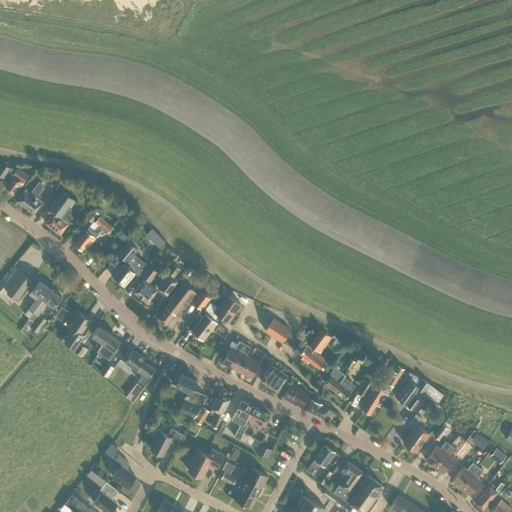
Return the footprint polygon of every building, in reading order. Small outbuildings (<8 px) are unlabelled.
[(3,163),(0,167),(0,175),(3,178),(10,168),(3,163)] [(12,180),(5,189),(14,196),(24,182),(28,175),(18,167),(10,178),(12,180)] [(53,186),(59,190),(66,179),(60,175),(53,186)] [(17,201),(25,207),(43,184),(39,181),(31,192),(26,188),(17,201)] [(43,184),(25,207),(34,213),(43,201),(38,198),(40,195),(38,194),(40,192),(43,188),(42,186),(43,184)] [(68,211),(75,201),(61,190),(44,213),(50,217),(46,223),(60,233),(69,221),(65,218),(69,212),(68,211)] [(87,217),(93,222),(99,214),(93,209),(87,217)] [(113,226),(100,216),(95,222),(108,232),(113,226)] [(74,244),(80,248),(84,252),(96,238),(95,237),(101,229),(92,222),(86,230),(74,244)] [(158,231),(155,236),(161,241),(164,236),(158,231)] [(125,264),(124,263),(113,275),(124,284),(134,272),(136,274),(146,263),(134,253),(137,249),(128,241),(118,254),(127,261),(125,264)] [(177,281),(173,278),(180,268),(174,264),(166,273),(168,275),(158,288),(167,295),(177,281)] [(144,279),(134,292),(148,302),(157,290),(148,283),(149,282),(157,272),(150,266),(142,276),(146,279),(145,280),(144,279)] [(190,276),(194,270),(190,267),(186,273),(190,276)] [(7,293),(17,300),(31,281),(21,273),(7,293)] [(50,288),(40,280),(30,293),(31,295),(36,299),(29,309),(26,313),(30,316),(50,288)] [(173,298),(166,307),(177,315),(184,306),(185,307),(196,292),(183,282),(171,297),(173,298)] [(50,288),(30,316),(34,319),(44,306),(45,307),(48,302),(54,306),(61,296),(50,288)] [(193,303),(202,310),(210,298),(201,292),(193,303)] [(227,294),(220,303),(235,313),(241,304),(227,294)] [(235,313),(220,303),(217,307),(211,302),(205,310),(216,318),(218,315),(228,322),(235,313)] [(179,317),(177,315),(166,307),(158,318),(171,327),(179,317)] [(68,310),(61,320),(68,324),(74,315),(68,310)] [(192,331),(203,339),(216,322),(205,313),(201,310),(198,313),(202,317),(200,319),(196,316),(187,327),(189,328),(187,330),(190,333),(192,331)] [(80,334),(89,320),(79,313),(70,326),(74,330),(70,336),(69,335),(64,342),(75,349),(84,336),(80,334)] [(32,328),(37,333),(47,320),(41,315),(32,328)] [(273,318),(265,330),(282,342),(290,329),(273,318)] [(95,349),(99,352),(105,344),(103,343),(109,334),(98,326),(92,335),(100,341),(95,349)] [(187,338),(191,333),(190,333),(187,330),(183,335),(187,338)] [(310,345),(320,353),(331,337),(321,330),(310,345)] [(343,343),(346,338),(338,333),(335,338),(343,343)] [(109,359),(115,351),(114,350),(120,341),(109,334),(103,343),(105,344),(99,352),(109,359)] [(222,362),(232,367),(245,343),(239,340),(234,349),(230,347),(222,362)] [(251,346),(245,343),(232,367),(242,372),(250,357),(246,355),(251,346)] [(75,351),(80,355),(85,348),(80,344),(75,351)] [(307,364),(309,361),(320,370),(325,364),(330,367),(332,364),(327,360),(307,344),(300,354),(303,356),(301,359),(307,364)] [(145,358),(133,350),(125,362),(137,370),(145,358)] [(263,366),(268,369),(271,365),(275,358),(264,353),(262,356),(267,359),(263,366)] [(260,362),(250,357),(242,372),(252,378),(260,362)] [(350,369),(355,362),(350,359),(345,366),(350,369)] [(154,368),(143,361),(137,370),(147,377),(144,382),(146,384),(151,378),(152,376),(150,374),(154,368)] [(108,377),(114,367),(107,362),(100,372),(108,377)] [(260,380),(277,391),(288,376),(271,365),(268,369),(260,380)] [(325,383),(334,390),(344,377),(345,375),(338,370),(340,367),(337,365),(335,367),(331,373),(332,374),(325,383)] [(387,382),(385,386),(391,389),(404,368),(398,365),(389,379),(387,382)] [(197,381),(180,373),(175,385),(188,390),(179,411),(193,418),(201,406),(206,395),(193,390),(197,381)] [(132,376),(126,385),(130,388),(136,379),(132,376)] [(355,385),(344,377),(334,390),(345,398),(355,385)] [(359,385),(367,390),(372,383),(364,378),(359,385)] [(422,379),(417,386),(410,381),(397,398),(406,405),(412,409),(430,384),(422,379)] [(384,390),(374,383),(359,407),(370,414),(376,404),(379,406),(387,394),(383,391),(384,390)] [(283,397),(292,402),(293,401),(302,406),(309,394),(290,384),(283,397)] [(133,401),(136,396),(130,392),(127,396),(133,401)] [(222,413),(230,399),(219,393),(211,408),(218,411),(211,425),(217,428),(221,420),(224,414),(222,413)] [(332,410),(329,409),(321,405),(322,404),(316,401),(318,397),(313,394),(306,410),(324,418),(326,414),(330,415),(332,410)] [(421,407),(426,411),(432,403),(427,399),(421,407)] [(252,405),(241,400),(233,416),(242,421),(240,425),(246,428),(248,423),(249,422),(246,420),(248,416),(247,416),(252,405)] [(248,423),(253,427),(262,411),(252,405),(247,416),(248,416),(246,420),(249,422),(248,423)] [(194,419),(201,424),(210,411),(203,406),(194,419)] [(262,411),(253,427),(266,433),(269,427),(265,425),(270,415),(262,411)] [(403,442),(416,452),(430,433),(417,424),(422,417),(416,413),(408,425),(413,429),(403,442)] [(448,429),(452,423),(448,419),(443,425),(448,429)] [(225,435),(229,424),(223,421),(218,432),(225,435)] [(241,437),(244,433),(246,428),(240,425),(235,434),(241,437)] [(434,435),(439,439),(448,429),(443,425),(434,435)] [(151,449),(163,455),(170,441),(176,445),(182,434),(171,428),(168,435),(160,431),(151,449)] [(244,433),(241,437),(240,440),(247,443),(250,436),(244,433)] [(451,445),(446,440),(440,448),(436,445),(425,459),(434,466),(451,445)] [(472,445),(466,441),(456,454),(461,458),(472,445)] [(257,453),(268,458),(272,450),(262,444),(257,453)] [(324,444),(306,470),(313,475),(321,463),(325,465),(335,451),(324,444)] [(456,449),(451,445),(434,466),(442,473),(454,459),(450,456),(456,449)] [(500,462),(506,454),(497,446),(491,454),(500,462)] [(235,460),(240,451),(235,448),(230,457),(235,460)] [(194,459),(188,470),(202,477),(209,464),(216,467),(223,455),(212,449),(208,456),(198,450),(193,458),(194,459)] [(119,467),(112,476),(127,487),(135,476),(124,467),(128,462),(116,452),(110,460),(119,467)] [(477,465),(481,460),(476,457),(473,461),(477,465)] [(486,469),(494,475),(502,466),(493,459),(486,469)] [(341,485),(339,484),(334,492),(344,500),(350,492),(358,479),(363,471),(347,460),(340,470),(348,476),(341,485)] [(452,480),(461,487),(478,466),(472,462),(466,469),(463,467),(452,480)] [(478,466),(461,487),(469,494),(480,480),(477,478),(483,470),(478,466)] [(239,475),(246,478),(262,486),(268,476),(252,467),(248,475),(246,474),(247,472),(242,469),(239,475)] [(95,480),(99,476),(91,469),(87,474),(95,480)] [(327,469),(319,481),(324,484),(332,472),(327,469)] [(225,471),(221,478),(233,485),(237,478),(225,471)] [(360,480),(362,481),(347,502),(361,511),(368,511),(379,498),(376,496),(383,486),(368,475),(367,477),(364,475),(360,480)] [(508,484),(511,479),(506,475),(503,479),(508,484)] [(237,480),(234,485),(256,497),(262,486),(246,478),(242,486),(240,485),(242,482),(237,480)] [(106,482),(99,491),(101,492),(93,502),(106,511),(110,511),(117,504),(111,499),(118,491),(106,482)] [(256,497),(234,485),(231,491),(236,493),(237,491),(239,492),(235,499),(251,508),(256,497)] [(475,504),(483,510),(497,492),(489,486),(475,504)] [(322,495),(334,503),(338,497),(326,488),(322,495)] [(390,507),(398,511),(405,511),(411,503),(398,495),(390,507)] [(303,496),(298,506),(308,511),(315,511),(317,509),(322,511),(323,511),(325,508),(303,496)] [(71,508),(75,511),(90,511),(92,511),(78,499),(71,508)] [(491,511),(511,511),(511,508),(501,499),(491,511)] [(182,511),(183,511),(163,500),(157,511),(182,511)] [(424,511),(425,511),(411,503),(405,511),(424,511)]
